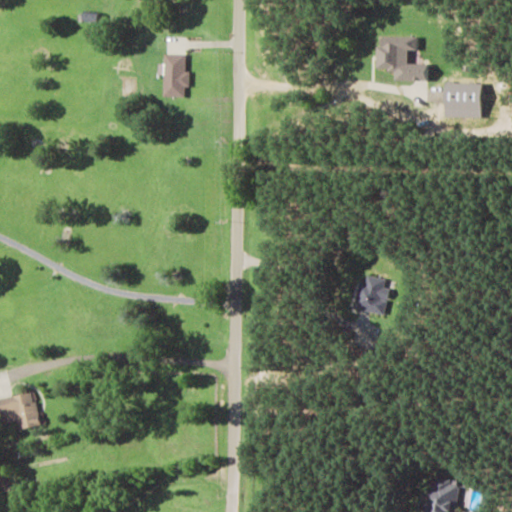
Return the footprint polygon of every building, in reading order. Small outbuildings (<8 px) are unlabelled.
[(428,81),(429,63),(409,63),(410,50),(419,51),(419,38),(383,36),(383,47),(378,47),(377,70),(396,70),(396,80),(428,81)] [(165,74),(165,96),(186,97),(186,87),(191,87),(191,72),(187,72),(187,54),(165,53),(165,63),(160,63),(159,74),(165,74)] [(133,61),(121,61),(121,75),(132,75),(133,61)] [(484,83),(447,82),(446,117),(484,117),(484,83)] [(362,282),(356,308),(384,314),(390,288),(386,287),(388,279),(369,275),(367,283),(362,282)] [(22,430),(41,425),(33,391),(0,399),(0,418),(1,424),(19,420),(22,430)] [(426,511),(459,511),(462,480),(437,478),(437,490),(433,490),(432,502),(427,502),(426,511)]
